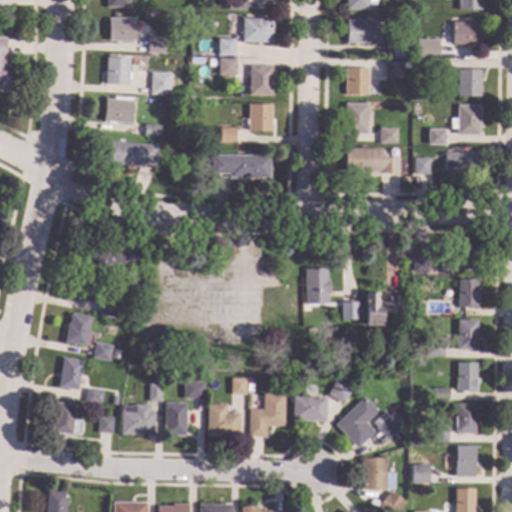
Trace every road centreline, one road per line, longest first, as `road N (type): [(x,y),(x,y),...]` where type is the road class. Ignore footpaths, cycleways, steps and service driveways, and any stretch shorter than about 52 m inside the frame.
road 1 (residential): [(511,210),(189,218),(112,206),(0,145)]
road 2 (residential): [(57,0),(50,149),(0,416)]
road 3 (residential): [(316,478),(0,464)]
road 4 (residential): [(310,0),(307,215)]
